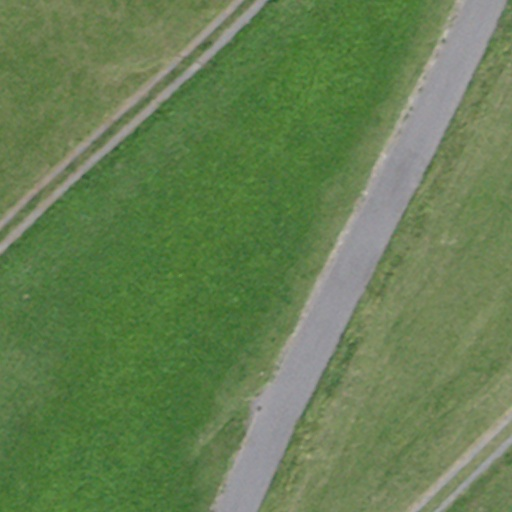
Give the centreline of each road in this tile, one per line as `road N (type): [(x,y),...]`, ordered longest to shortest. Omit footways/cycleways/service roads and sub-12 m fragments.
road 1 (tertiary): [(244,511),(485,0)]
road 2 (track): [(0,242),(241,0)]
